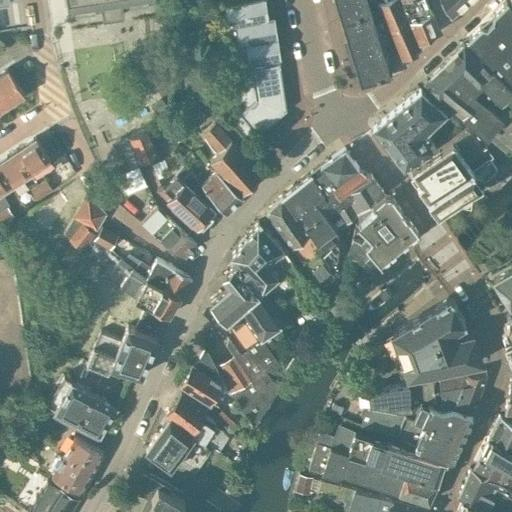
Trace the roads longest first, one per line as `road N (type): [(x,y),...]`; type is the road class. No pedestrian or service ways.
road 1 (residential): [(349,118),(488,316),(499,375)]
road 2 (residential): [(84,511),(194,277)]
road 3 (residential): [(194,277),(128,222),(57,99)]
road 4 (residential): [(194,277),(250,194),(349,118)]
road 5 (residential): [(349,118),(482,0)]
road 6 (residential): [(499,375),(440,511)]
road 7 (residential): [(349,118),(324,93),(301,0)]
